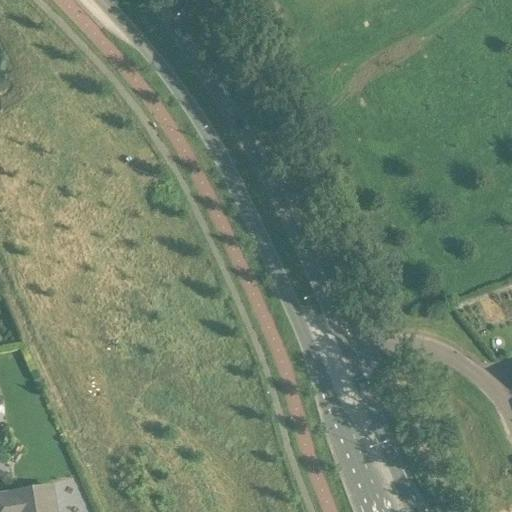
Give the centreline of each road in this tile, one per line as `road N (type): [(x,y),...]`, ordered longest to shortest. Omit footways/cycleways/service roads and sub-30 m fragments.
road 1 (secondary): [(98,0),(170,82),(238,193),(372,511)]
road 2 (secondary): [(351,352),(245,139),(149,0)]
road 3 (residential): [(511,412),(469,368),(425,352),(351,352)]
road 4 (secondary): [(411,511),(351,352)]
